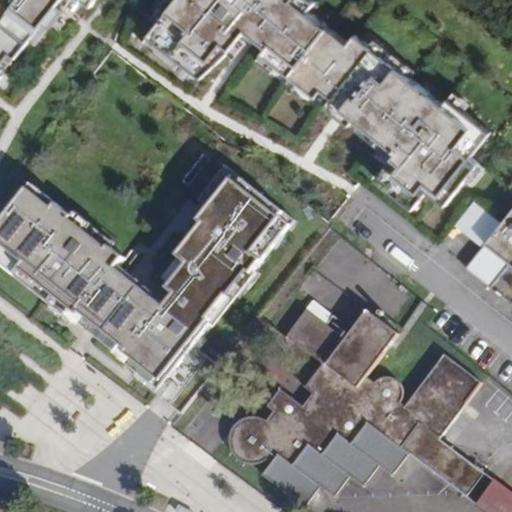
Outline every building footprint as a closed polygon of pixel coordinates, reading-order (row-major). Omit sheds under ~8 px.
[(0,0),(0,62),(7,53),(13,57),(56,0),(81,0),(87,4),(88,0),(0,0)] [(471,156),(490,130),(447,97),(442,104),(409,77),(414,71),(390,52),(385,59),(354,34),(347,43),(307,11),(314,2),(311,0),(164,0),(153,19),(157,22),(141,42),(179,73),(185,65),(201,77),(226,55),(244,32),(265,47),(260,55),(315,98),(321,91),(353,116),(352,118),(396,152),(375,179),(414,209),(428,191),(446,205),(479,162),(471,156)] [(253,272),(295,219),(225,164),(198,198),(204,203),(185,227),(194,234),(178,254),(187,262),(167,287),(169,289),(160,301),(140,285),(102,333),(126,351),(121,358),(136,370),(133,374),(182,412),(220,363),(196,345),(234,296),(232,293),(250,270),(253,272)] [(14,274),(74,322),(79,315),(88,322),(126,274),(117,267),(125,257),(110,245),(108,248),(71,219),(73,216),(31,183),(0,222),(0,252),(19,267),(14,274)] [(457,225),(484,246),(503,222),(476,201),(457,225)] [(484,246),(467,267),(492,287),(511,262),(511,211),(503,222),(484,246)] [(0,263),(14,274),(19,267),(0,252),(0,263)] [(88,322),(102,333),(140,285),(126,274),(88,322)] [(346,335),(307,306),(286,333),(322,360),(302,385),(311,392),(319,397),(310,410),(301,404),(279,387),(265,405),(272,410),(265,418),(260,415),(253,412),(246,412),(239,415),(232,419),(228,425),(225,431),(225,438),(226,444),(229,450),(235,457),(241,460),(249,462),(257,461),(263,458),(268,454),(274,459),(265,471),(309,503),(324,483),(337,492),(353,471),(367,482),(382,462),(396,472),(412,450),(401,442),(419,417),(441,434),(484,376),(446,348),(406,401),(369,372),(400,331),(367,307),(346,335)] [(319,397),(311,392),(301,404),(310,410),(319,397)] [(511,511),(511,486),(441,434),(419,417),(401,442),(412,450),(496,511),(511,511)]
